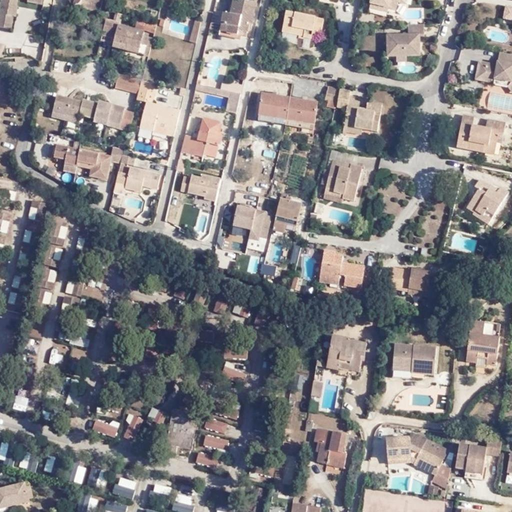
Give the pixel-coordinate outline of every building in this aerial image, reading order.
[(16,0),(1,0),(0,7),(0,25),(10,28),(13,15),(15,16),(18,5),(16,5),(16,0)] [(75,0),(74,6),(77,7),(101,12),(102,9),(103,0),(75,0)] [(224,13),(222,24),(229,26),(227,33),(238,35),(239,32),(248,33),(250,24),(253,24),(258,4),(238,0),(233,0),(230,15),(224,13)] [(370,0),(368,7),(378,10),(378,6),(387,8),(395,10),(397,3),(406,5),(407,0),(370,0)] [(315,16),(285,10),(281,30),(303,35),(303,36),(311,38),(312,32),(320,34),(323,19),(314,17),(315,16)] [(143,27),(145,19),(136,17),(134,25),(143,27)] [(106,19),(101,40),(114,43),(113,46),(147,54),(149,47),(152,37),(143,35),(143,31),(119,26),(119,22),(106,19)] [(153,30),(155,22),(145,19),(143,27),(153,30)] [(196,44),(201,23),(196,21),(190,42),(196,44)] [(229,26),(222,24),(220,31),(227,33),(229,26)] [(423,36),(423,25),(417,25),(407,25),(407,36),(386,36),(386,57),(395,57),(405,57),(418,57),(418,41),(418,37),(423,36)] [(511,55),(498,52),(496,63),(499,64),(499,66),(496,65),(478,62),(476,75),(484,77),(483,81),(493,83),(493,80),(511,83),(511,84),(511,55)] [(118,75),(114,87),(137,93),(138,90),(141,80),(118,75)] [(141,80),(138,90),(154,93),(157,83),(141,80)] [(511,92),(511,84),(511,83),(493,80),(493,83),(493,84),(508,87),(511,92)] [(239,92),(240,87),(222,83),(220,89),(239,92)] [(230,92),(197,84),(196,89),(230,96),(230,92)] [(338,104),(341,91),(329,88),(326,101),(338,104)] [(138,90),(137,93),(136,100),(146,102),(141,127),(154,130),(157,117),(170,120),(167,133),(175,135),(181,110),(152,103),(154,93),(138,90)] [(351,93),(341,91),(338,104),(337,110),(347,111),(347,108),(349,99),(351,99),(351,93)] [(240,94),(230,92),(230,96),(227,110),(236,112),(240,94)] [(260,113),(288,119),(291,97),(264,92),(260,113)] [(288,119),(315,123),(318,101),(291,97),(288,119)] [(124,108),(115,106),(98,102),(97,105),(83,101),(82,104),(56,98),(52,117),(78,123),(79,116),(94,119),(93,122),(128,130),(133,113),(124,111),(124,108)] [(361,101),(351,99),(349,99),(347,108),(359,110),(361,101)] [(359,113),(359,110),(347,108),(347,111),(344,127),(362,131),(378,134),(382,106),(368,104),(366,111),(366,115),(359,113)] [(259,118),(287,123),(288,119),(260,113),(259,118)] [(157,117),(154,130),(167,133),(170,120),(157,117)] [(460,126),(471,128),(472,120),(461,118),(460,126)] [(185,135),(181,151),(203,156),(204,154),(211,155),(214,144),(218,145),(221,132),(218,131),(220,123),(203,119),(199,138),(185,135)] [(288,119),(287,123),(314,128),(315,123),(288,119)] [(470,129),(471,128),(460,126),(455,149),(486,155),(488,146),(495,147),(496,139),(502,139),(504,126),(485,123),(484,131),(470,129)] [(362,131),(344,127),(343,132),(361,136),(362,131)] [(124,148),(113,145),(110,156),(56,145),(53,156),(66,158),(65,162),(76,165),(77,161),(96,165),(93,176),(106,179),(110,160),(120,162),(122,153),(124,148)] [(493,157),(495,147),(488,146),(486,155),(493,157)] [(132,155),(122,153),(120,162),(123,163),(132,165),(133,164),(135,156),(132,155)] [(148,168),(149,160),(135,156),(133,164),(148,168)] [(77,161),(76,165),(91,168),(89,175),(93,176),(96,165),(77,161)] [(126,184),(125,187),(141,190),(143,185),(144,180),(150,182),(149,186),(157,188),(160,174),(131,166),(128,174),(121,172),(123,163),(120,162),(115,182),(126,184)] [(341,169),(342,165),(333,163),(330,173),(327,187),(326,190),(334,192),(333,195),(343,196),(342,200),(354,203),(362,169),(351,167),(350,171),(341,169)] [(217,196),(222,174),(210,171),(210,175),(193,171),(192,174),(185,172),(182,186),(206,191),(206,193),(217,196)] [(327,187),(330,173),(325,172),(322,187),(327,187)] [(115,182),(113,190),(124,193),(125,187),(126,184),(115,182)] [(473,190),(477,193),(479,195),(476,200),(473,199),(466,210),(473,215),(474,214),(481,219),(479,222),(488,227),(507,196),(499,191),(495,198),(492,195),(492,192),(478,183),(473,190)] [(4,197),(6,186),(0,184),(0,203),(8,205),(10,198),(4,197)] [(325,196),(342,200),(343,196),(333,195),(334,192),(326,190),(325,196)] [(41,216),(44,198),(31,195),(29,202),(34,203),(32,215),(41,216)] [(260,196),(257,205),(270,209),(273,199),(260,196)] [(286,200),(280,198),(275,220),(287,223),(297,225),(302,203),(290,201),(286,200)] [(323,214),(324,203),(316,202),(315,213),(323,214)] [(253,226),(262,228),(266,211),(238,205),(234,224),(251,228),(252,229),(253,226)] [(262,228),(259,240),(267,241),(274,213),(266,211),(262,228)] [(472,217),(479,222),(481,219),(474,214),(473,215),(472,217)] [(36,239),(39,222),(24,218),(22,225),(29,227),(27,237),(36,239)] [(1,229),(8,230),(9,221),(2,220),(1,229)] [(287,223),(275,220),(273,229),(285,232),(287,223)] [(63,223),(54,221),(50,239),(65,243),(67,237),(60,235),(63,223)] [(249,237),(259,240),(262,228),(253,226),(252,229),(251,228),(249,237)] [(85,248),(93,250),(97,232),(82,228),(80,234),(87,236),(85,248)] [(231,235),(227,247),(243,253),(248,242),(231,235)] [(29,263),(34,244),(19,241),(18,248),(24,250),(21,261),(29,263)] [(57,245),(49,243),(44,261),(60,265),(61,258),(55,257),(57,245)] [(291,262),(298,263),(301,246),(293,245),(291,262)] [(79,270),(88,272),(92,253),(77,250),(75,256),(82,258),(79,270)] [(319,280),(338,282),(339,278),(345,278),(344,287),(361,290),(364,269),(347,266),(346,270),(340,269),(341,265),(342,258),(333,257),(333,254),(323,253),(319,280)] [(262,272),(272,274),(275,266),(264,263),(262,272)] [(24,287),(28,269),(14,265),(12,271),(19,273),(16,284),(24,287)] [(52,267),(43,265),(39,283),(55,287),(56,280),(49,279),(52,267)] [(432,301),(435,300),(438,280),(429,279),(429,276),(411,274),(411,272),(394,270),(390,291),(409,294),(409,292),(426,294),(425,301),(429,301),(432,301)] [(74,291),(83,293),(87,275),(71,272),(70,278),(76,280),(74,291)] [(172,299),(185,302),(188,286),(175,283),(172,299)] [(47,289),(38,287),(34,305),(50,309),(51,302),(44,301),(47,289)] [(19,309),(22,292),(15,290),(12,301),(6,299),(4,306),(19,309)] [(214,309),(227,311),(230,293),(217,290),(214,309)] [(409,292),(409,294),(408,298),(425,301),(426,294),(409,292)] [(69,313),(77,315),(82,297),(66,294),(65,300),(71,302),(69,313)] [(236,300),(233,315),(250,319),(253,304),(236,300)] [(498,362),(501,335),(485,333),(486,319),(472,317),(466,359),(478,359),(479,356),(489,357),(488,361),(498,362)] [(58,340),(88,345),(90,336),(60,330),(58,340)] [(338,366),(339,365),(339,360),(349,361),(348,366),(360,367),(363,353),(365,353),(367,341),(349,337),(349,335),(332,333),(326,364),(338,366)] [(398,342),(396,364),(415,365),(415,370),(437,372),(440,345),(398,342)] [(415,365),(396,364),(395,375),(415,376),(415,370),(415,365)] [(314,377),(311,392),(320,394),(324,378),(314,377)] [(192,441),(196,406),(171,403),(166,438),(192,441)] [(228,419),(239,419),(239,407),(228,407),(228,419)] [(164,423),(167,412),(159,409),(156,421),(164,423)] [(228,424),(207,417),(204,428),(225,434),(228,424)] [(252,429),(266,432),(268,421),(253,418),(252,429)] [(316,460),(326,461),(327,458),(343,461),(345,449),(341,449),(345,431),(315,426),(313,440),(322,442),(320,450),(318,450),(316,460)] [(434,470),(435,468),(447,475),(450,463),(440,459),(447,445),(411,427),(408,432),(385,434),(387,460),(413,458),(415,461),(434,470)] [(204,436),(203,447),(228,449),(229,438),(204,436)] [(501,438),(498,437),(487,436),(485,446),(485,452),(498,454),(501,438)] [(464,467),(463,470),(481,473),(483,459),(480,458),(482,445),(459,441),(455,465),(464,467)] [(434,470),(431,476),(445,484),(447,475),(435,468),(434,470)] [(89,483),(105,487),(109,473),(93,469),(89,483)] [(481,473),(463,470),(462,476),(480,480),(481,473)] [(114,494),(133,499),(137,482),(118,477),(114,494)] [(427,488),(436,490),(438,482),(428,479),(427,488)] [(0,507),(31,501),(27,483),(0,488),(0,507)] [(155,484),(154,492),(170,494),(171,487),(155,484)] [(287,505),(289,491),(279,488),(276,503),(287,505)] [(177,499),(191,503),(193,497),(179,493),(177,499)] [(77,511),(94,511),(98,499),(81,494),(77,511)] [(107,511),(124,511),(127,505),(110,501),(107,511)] [(176,501),(174,511),(180,511),(192,511),(194,504),(176,501)] [(303,511),(305,503),(292,501),(289,511),(303,511)] [(217,502),(216,511),(234,511),(235,503),(217,502)]
